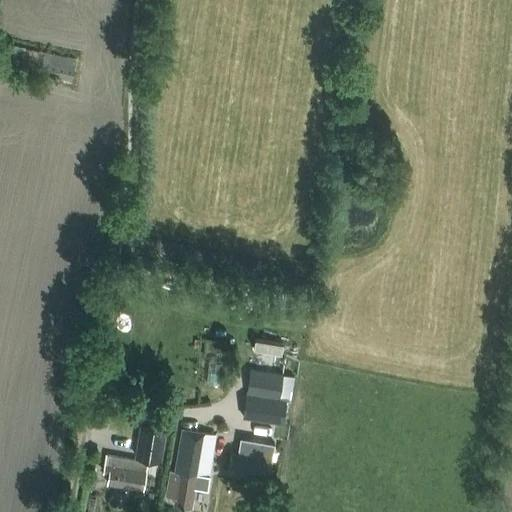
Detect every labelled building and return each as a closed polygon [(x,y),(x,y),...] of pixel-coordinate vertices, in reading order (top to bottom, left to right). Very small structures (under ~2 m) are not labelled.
[(71,81),(76,57),(0,42),(0,63),(25,68),(24,72),(71,81)] [(282,372),(251,367),(247,392),(278,397),(282,372)] [(275,419),(277,397),(255,395),(253,417),(275,419)] [(141,422),(135,455),(160,460),(167,426),(141,422)] [(171,475),(167,495),(175,496),(174,503),(192,506),(195,486),(207,488),(216,434),(182,428),(174,475),(171,475)] [(230,451),(226,474),(268,480),(274,442),(261,440),(244,437),(242,453),(240,453),(230,451)] [(106,453),(103,472),(108,473),(107,482),(143,489),(148,461),(106,453)]
